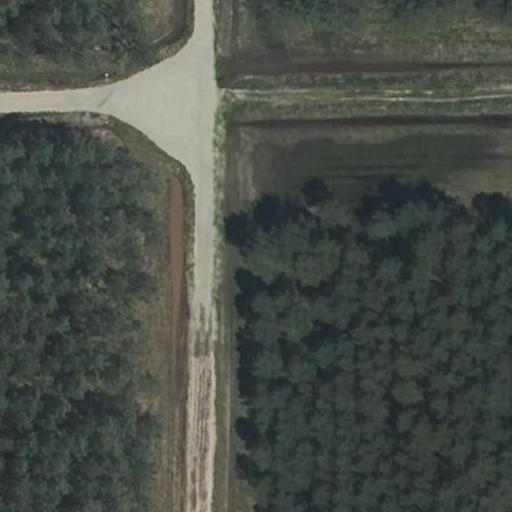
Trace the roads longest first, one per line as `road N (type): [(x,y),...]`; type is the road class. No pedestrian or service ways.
road 1 (track): [(0,94),(511,79)]
road 2 (track): [(202,511),(209,0)]
